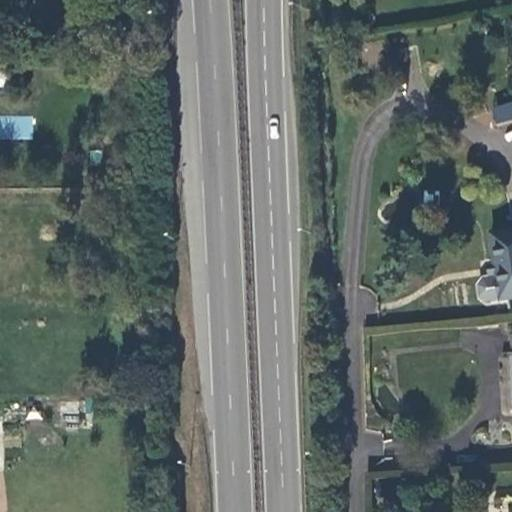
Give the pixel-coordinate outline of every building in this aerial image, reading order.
[(143,2),(111,1),(111,15),(143,15),(143,2)] [(0,72),(18,72),(17,53),(0,53),(0,72)] [(0,72),(0,87),(19,87),(18,72),(0,72)] [(511,100),(491,106),(497,124),(511,119),(511,100)] [(487,304),(507,300),(511,299),(511,231),(491,234),(498,277),(483,279),(479,285),(481,299),(487,304)]
